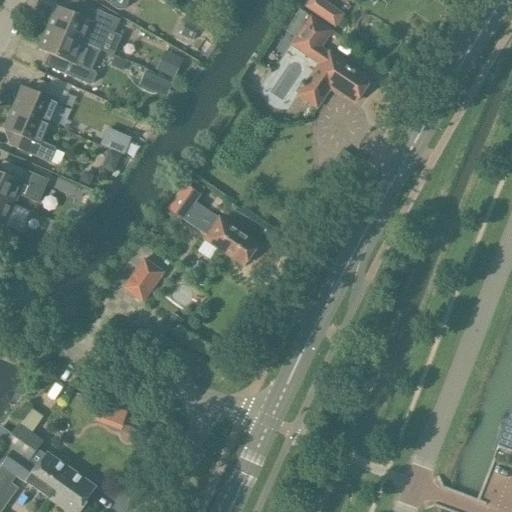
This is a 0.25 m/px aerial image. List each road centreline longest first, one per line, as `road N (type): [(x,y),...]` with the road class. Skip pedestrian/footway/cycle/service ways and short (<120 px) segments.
road 1 (tertiary): [(269,422),(390,186),(503,0)]
road 2 (residential): [(417,488),(511,246)]
road 3 (residential): [(269,422),(210,398),(192,448),(151,511)]
